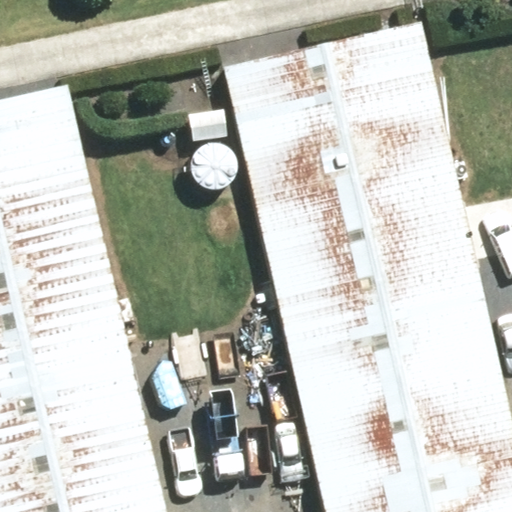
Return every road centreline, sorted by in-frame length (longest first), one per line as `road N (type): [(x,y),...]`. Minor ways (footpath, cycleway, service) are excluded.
road 1 (unknown): [(132,145),(220,511)]
road 2 (unknown): [(272,0),(0,51)]
